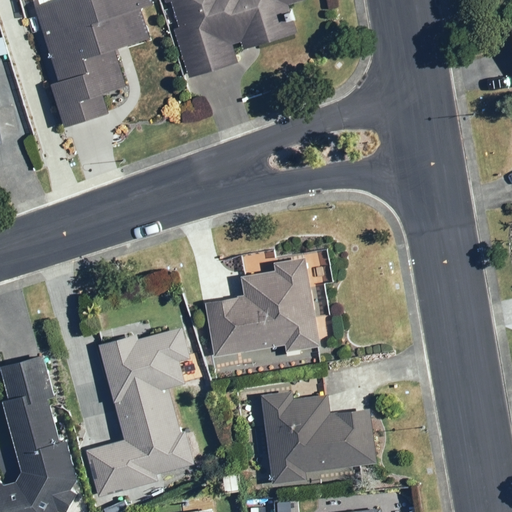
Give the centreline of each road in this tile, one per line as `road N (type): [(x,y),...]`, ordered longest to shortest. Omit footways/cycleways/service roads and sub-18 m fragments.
road 1 (residential): [(499,511),(430,162)]
road 2 (residential): [(0,253),(218,179)]
road 3 (residential): [(218,179),(263,141),(420,101)]
road 4 (residential): [(430,162),(280,188),(218,179)]
